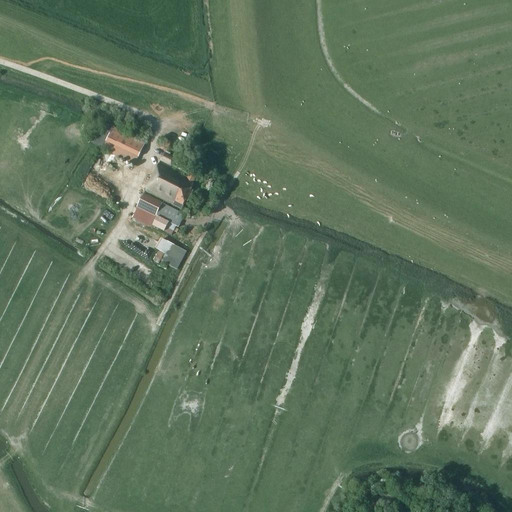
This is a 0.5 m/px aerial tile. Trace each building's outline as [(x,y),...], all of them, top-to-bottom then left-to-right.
[(103,147),(113,127),(101,121),(90,143),(102,149),(103,147)] [(103,147),(114,153),(113,155),(135,165),(146,143),(113,127),(103,147)] [(159,148),(166,152),(171,143),(164,139),(159,148)] [(160,160),(171,166),(175,159),(163,153),(160,160)] [(145,191),(181,210),(186,201),(188,202),(193,191),(190,191),(195,182),(159,163),(145,191)] [(178,228),(184,215),(162,203),(144,194),(132,218),(158,231),(158,229),(170,234),(174,226),(178,228)] [(187,252),(171,244),(162,239),(156,249),(159,251),(154,261),(158,264),(164,254),(165,254),(161,262),(177,270),(187,252)]
